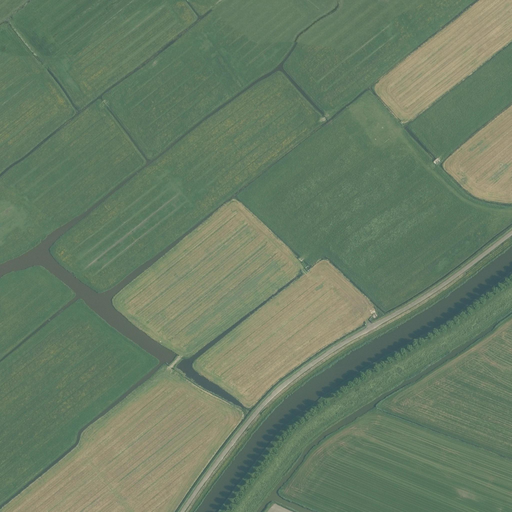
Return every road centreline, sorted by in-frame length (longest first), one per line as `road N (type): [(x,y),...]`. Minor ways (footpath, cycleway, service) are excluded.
road 1 (unclassified): [(180,511),(281,385),(511,231)]
road 2 (track): [(511,210),(467,200),(397,124),(438,86)]
